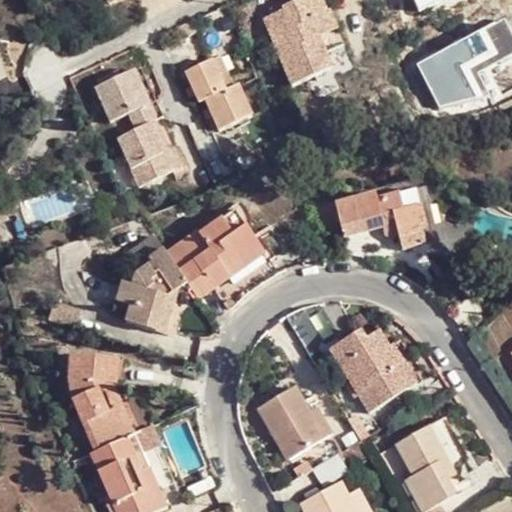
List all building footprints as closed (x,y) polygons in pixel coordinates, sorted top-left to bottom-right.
[(274,17),(267,20),(299,87),(337,69),(323,37),(342,28),(335,10),(329,12),(323,0),(312,0),(291,9),(289,5),(272,13),(274,17)] [(224,58),(216,62),(223,79),(232,76),(224,58)] [(223,79),(216,62),(188,74),(201,105),(209,101),(221,132),(258,117),(246,88),(238,90),(232,76),(223,79)] [(141,71),(102,88),(116,122),(134,114),(142,131),(172,119),(164,102),(156,104),(141,71)] [(142,131),(123,138),(143,186),(188,167),(180,149),(174,151),(163,124),(142,131)] [(216,135),(199,142),(210,167),(227,161),(216,135)] [(374,192),(332,204),(342,241),(363,236),(361,228),(379,223),(381,231),(384,242),(397,239),(400,253),(421,248),(419,237),(424,235),(417,207),(429,204),(424,187),(375,200),(374,192)] [(419,237),(421,248),(438,243),(429,204),(417,207),(424,235),(419,237)] [(188,285),(199,303),(232,281),(226,272),(260,247),(236,215),(204,238),(201,233),(168,254),(188,285)] [(361,228),(363,236),(381,231),(379,223),(361,228)] [(168,254),(159,239),(129,261),(139,273),(168,254)] [(226,272),(232,281),(233,282),(268,258),(260,247),(226,272)] [(178,294),(188,285),(168,254),(139,273),(135,287),(125,285),(120,303),(133,306),(128,324),(160,334),(168,300),(178,294)] [(168,300),(160,334),(166,336),(178,294),(168,300)] [(50,305),(50,318),(77,318),(78,305),(50,305)] [(335,351),(354,386),(364,381),(371,392),(362,398),(373,417),(422,386),(397,346),(392,349),(383,334),(369,342),(364,333),(335,351)] [(96,453),(129,440),(106,385),(118,388),(117,386),(119,360),(73,355),(72,382),(71,392),(74,399),(96,453)] [(364,381),(354,386),(348,389),(355,402),(362,398),(371,392),(364,381)] [(106,385),(129,440),(138,436),(141,436),(118,388),(106,385)] [(297,390),(260,411),(287,465),(332,440),(318,413),(311,417),(297,390)] [(351,426),(362,444),(369,440),(359,422),(351,426)] [(433,511),(456,501),(449,486),(444,476),(452,473),(470,464),(451,423),(399,449),(415,482),(409,486),(421,511),(433,511)] [(138,436),(129,440),(159,511),(165,511),(171,510),(138,436)] [(96,453),(94,454),(117,511),(159,511),(129,440),(96,453)] [(338,459),(318,470),(323,480),(345,469),(338,459)] [(444,476),(449,486),(457,481),(452,473),(444,476)] [(299,507),(302,511),(357,511),(352,500),(342,482),(299,507)] [(352,500),(357,511),(372,511),(363,494),(352,500)]
